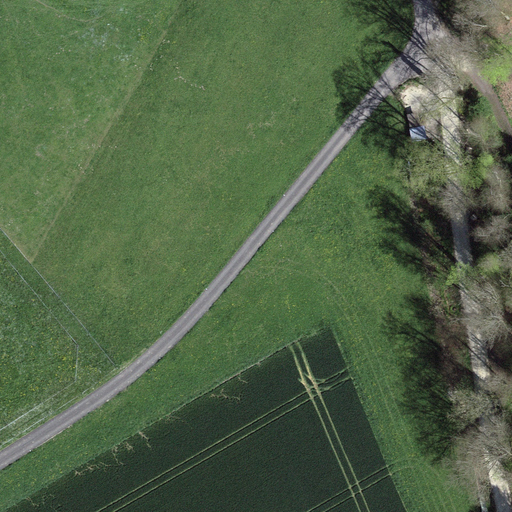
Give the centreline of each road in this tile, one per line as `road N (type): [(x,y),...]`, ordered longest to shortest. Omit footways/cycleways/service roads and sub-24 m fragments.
road 1 (residential): [(0,462),(107,391),(171,336),(402,61),(419,29),(414,0)]
road 2 (track): [(500,511),(415,105),(419,29)]
road 3 (track): [(511,143),(463,52),(419,29)]
